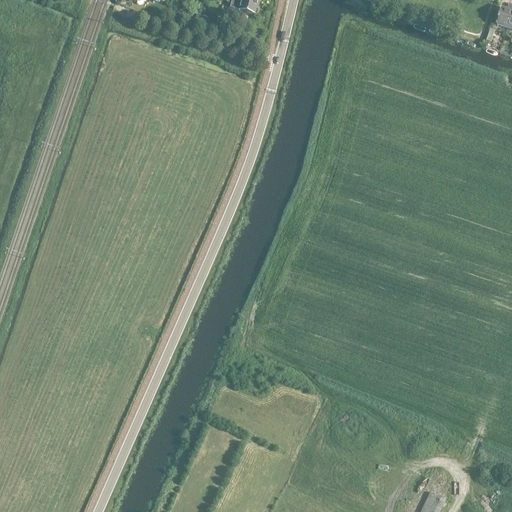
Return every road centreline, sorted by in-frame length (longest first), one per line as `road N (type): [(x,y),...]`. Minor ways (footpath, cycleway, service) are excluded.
road 1 (tertiary): [(97,511),(236,204),(293,0)]
road 2 (track): [(279,65),(114,5)]
